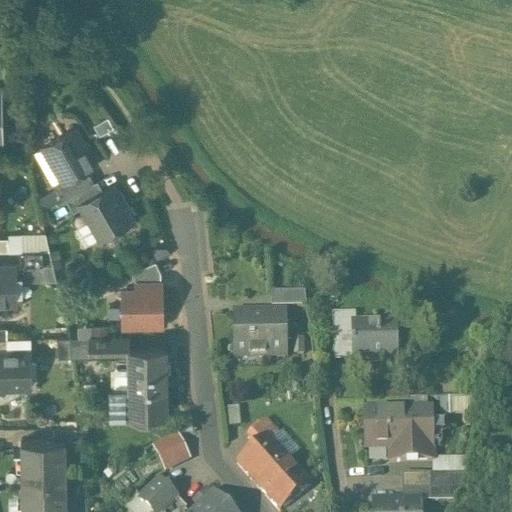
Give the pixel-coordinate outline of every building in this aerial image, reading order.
[(75,129),(43,146),(61,178),(63,181),(86,168),(94,163),(75,129)] [(86,168),(63,181),(61,178),(53,183),(62,200),(66,198),(94,182),(86,168)] [(94,182),(66,198),(73,211),(82,206),(81,203),(103,191),(97,180),(94,182)] [(103,191),(81,203),(82,206),(100,238),(132,220),(112,186),(103,191)] [(49,250),(19,251),(20,265),(36,265),(42,265),(53,265),(49,250)] [(152,262),(131,272),(136,283),(157,282),(157,273),(152,262)] [(16,265),(0,265),(0,303),(17,303),(16,265)] [(53,265),(42,265),(42,279),(56,279),(53,265)] [(136,283),(136,289),(123,289),(123,324),(162,324),(161,282),(157,282),(136,283)] [(305,293),(271,293),(271,308),(306,307),(305,293)] [(286,358),(285,314),(233,314),(234,359),(286,358)] [(352,314),(332,314),(333,362),(352,361),(351,325),(352,325),(352,314)] [(352,325),(351,325),(352,361),(352,362),(397,361),(397,360),(397,350),(396,324),(352,325)] [(128,336),(88,337),(89,350),(129,350),(129,348),(128,336)] [(69,337),(57,338),(58,357),(70,357),(69,337)] [(164,347),(129,348),(129,350),(129,389),(130,391),(165,390),(164,347)] [(7,351),(0,350),(0,386),(31,386),(30,350),(7,351)] [(408,360),(408,350),(397,350),(397,360),(408,360)] [(128,415),(127,389),(111,389),(111,415),(128,415)] [(165,414),(165,390),(130,391),(129,389),(127,389),(128,415),(165,414)] [(432,411),(408,412),(408,448),(389,449),(390,463),(433,462),(432,411)] [(408,412),(363,413),(364,449),(389,449),(408,448),(408,412)] [(261,423),(247,436),(256,447),(267,437),(268,437),(271,434),(261,423)] [(52,428),(52,440),(64,439),(64,445),(77,444),(75,427),(52,428)] [(166,471),(193,460),(181,434),(155,446),(166,471)] [(256,447),(237,464),(280,511),(310,485),(268,437),(267,437),(256,447)] [(20,440),(20,488),(65,488),(64,445),(64,439),(52,440),(20,440)] [(464,474),(429,475),(430,490),(461,489),(464,474)] [(429,475),(402,476),(402,490),(430,490),(429,475)] [(185,511),(187,511),(159,482),(140,500),(150,511),(185,511)] [(65,511),(65,488),(20,488),(20,511),(65,511)] [(461,489),(430,490),(430,503),(457,502),(461,489)] [(430,490),(402,490),(402,502),(420,502),(420,503),(430,503),(430,490)] [(195,511),(229,511),(213,495),(195,511)] [(402,502),(372,503),(372,511),(420,511),(420,503),(420,502),(402,502)]
